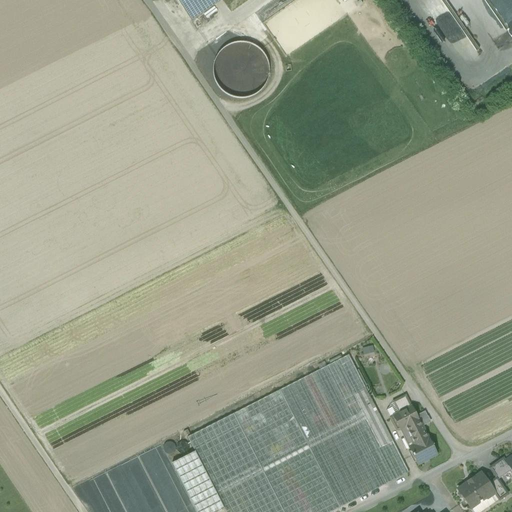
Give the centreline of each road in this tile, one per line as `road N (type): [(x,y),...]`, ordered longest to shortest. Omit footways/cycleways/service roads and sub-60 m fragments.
road 1 (track): [(461,459),(145,0)]
road 2 (track): [(511,434),(358,511)]
road 3 (track): [(82,511),(0,392)]
